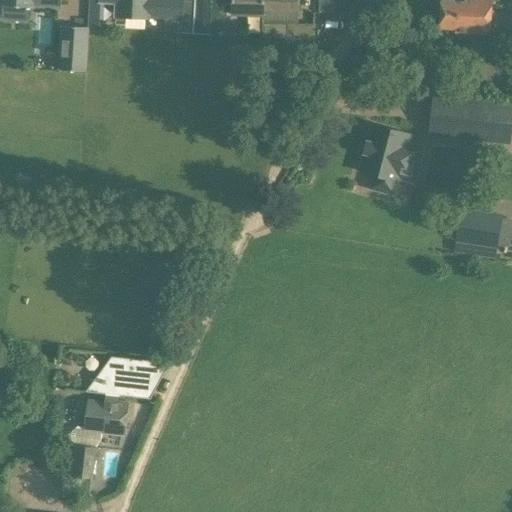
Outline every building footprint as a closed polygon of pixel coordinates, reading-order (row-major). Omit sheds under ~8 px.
[(194,0),(101,0),(101,1),(116,2),(116,16),(165,18),(164,32),(193,33),(194,0)] [(298,0),(232,0),(233,14),(263,14),(262,38),(314,40),(314,23),(298,23),(298,0)] [(487,0),(461,0),(461,2),(444,0),(442,28),(455,29),(455,32),(489,35),(491,0),(487,0)] [(60,26),(57,69),(86,71),(89,28),(60,26)] [(433,96),(430,129),(457,131),(456,138),(508,143),(511,104),(433,96)] [(367,142),(360,170),(375,174),(372,187),(393,193),(397,179),(395,178),(398,169),(415,173),(421,147),(407,144),(409,136),(374,126),(369,142),(367,142)] [(454,242),(497,248),(502,214),(459,208),(454,242)] [(103,384),(102,393),(105,393),(119,394),(150,398),(165,371),(154,370),(155,361),(112,357),(105,366),(104,377),(102,377),(101,384),(103,384)] [(77,427),(67,435),(75,444),(71,476),(93,479),(96,447),(100,439),(102,432),(123,435),(127,404),(119,403),(119,394),(105,393),(104,401),(89,399),(86,428),(77,427)]
